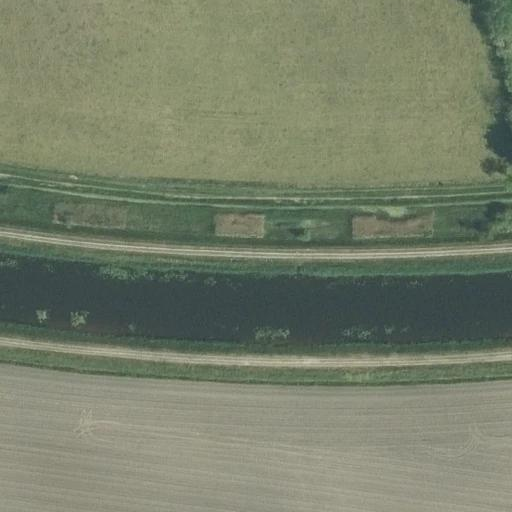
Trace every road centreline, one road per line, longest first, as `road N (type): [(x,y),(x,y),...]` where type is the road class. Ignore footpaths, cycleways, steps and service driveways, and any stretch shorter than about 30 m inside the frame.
road 1 (track): [(0,342),(131,361),(511,360)]
road 2 (track): [(0,230),(266,254),(511,249)]
